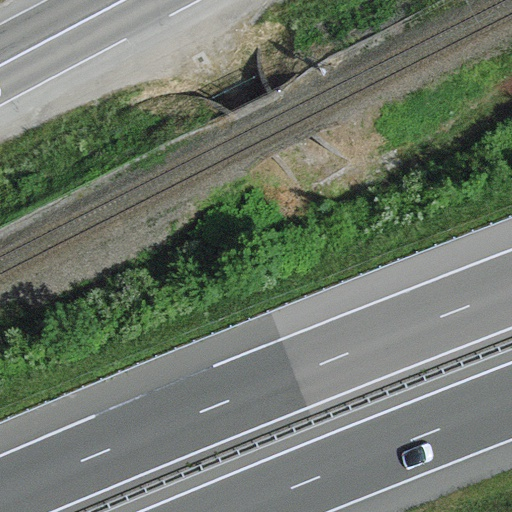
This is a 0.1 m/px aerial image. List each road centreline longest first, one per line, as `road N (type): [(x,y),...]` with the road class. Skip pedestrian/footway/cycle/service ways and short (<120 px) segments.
road 1 (motorway): [(511,286),(0,492)]
road 2 (track): [(174,0),(254,104),(347,184),(373,181),(511,95)]
road 3 (motorway): [(248,511),(511,406)]
road 4 (primary): [(0,66),(125,0)]
